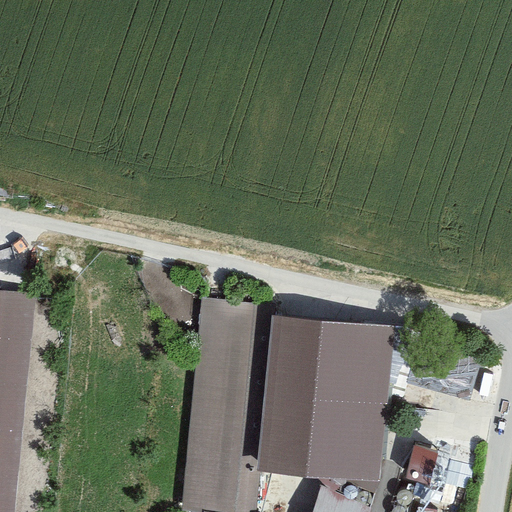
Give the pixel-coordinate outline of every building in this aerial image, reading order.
[(0,293),(0,511),(11,511),(34,297),(0,293)] [(277,305),(200,297),(181,503),(200,504),(257,509),(261,468),(276,312),(277,305)] [(395,323),(276,312),(261,468),(380,479),(395,323)] [(469,374),(466,386),(476,388),(483,363),(465,358),(462,372),(469,374)] [(310,511),(365,511),(368,504),(319,487),(310,511)]
